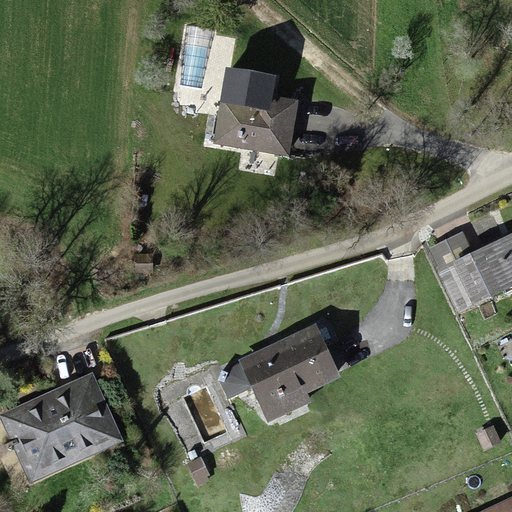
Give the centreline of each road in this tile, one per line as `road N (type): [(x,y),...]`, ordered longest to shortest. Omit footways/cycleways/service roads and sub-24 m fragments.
road 1 (residential): [(511,176),(349,252),(0,351)]
road 2 (unknown): [(511,171),(403,126),(261,4)]
